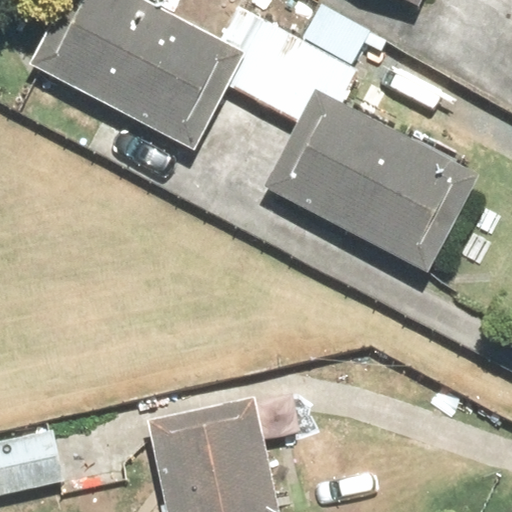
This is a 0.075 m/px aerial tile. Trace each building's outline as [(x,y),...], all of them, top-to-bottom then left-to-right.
[(125,0),(62,0),(23,70),(185,160),(239,63),(125,0)] [(382,0),(412,13),(417,0),(382,0)] [(307,97),(256,193),(422,280),(473,184),(307,97)] [(273,511),(251,407),(141,430),(157,511),(273,511)] [(55,437),(0,447),(0,499),(65,487),(55,437)]
